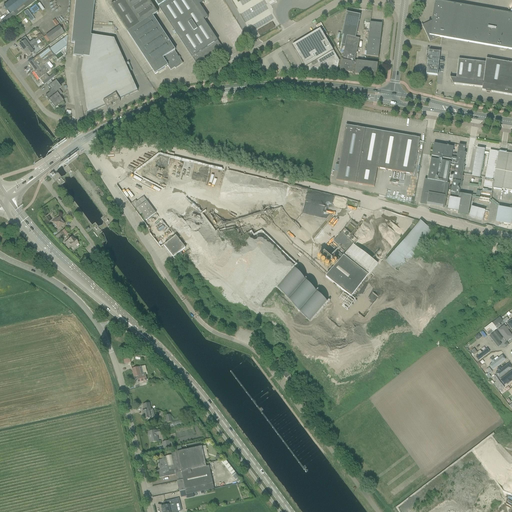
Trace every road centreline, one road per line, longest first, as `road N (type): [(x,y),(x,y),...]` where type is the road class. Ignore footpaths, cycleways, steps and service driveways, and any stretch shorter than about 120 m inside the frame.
road 1 (unclassified): [(377,511),(255,354),(194,312),(81,142)]
road 2 (unclassified): [(149,511),(122,390),(97,323),(59,283),(0,253)]
road 3 (secondary): [(289,511),(198,391),(140,334)]
road 4 (unclassified): [(511,237),(302,184)]
road 5 (track): [(95,161),(161,146),(302,184)]
road 6 (secondary): [(81,142),(182,98),(272,85)]
road 7 (secondary): [(2,205),(47,257),(140,334)]
road 8 (secondary): [(140,334),(9,199)]
road 9 (unclassified): [(200,81),(345,0)]
